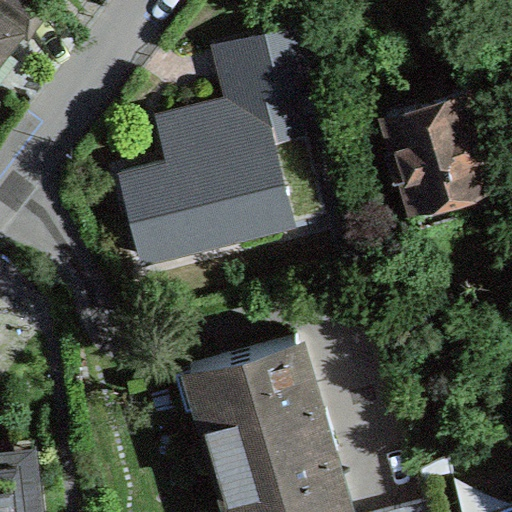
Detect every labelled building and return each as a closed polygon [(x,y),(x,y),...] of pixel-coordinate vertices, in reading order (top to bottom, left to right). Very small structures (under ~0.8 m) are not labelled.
[(27,31),(48,2),(45,0),(0,0),(0,67),(11,53),(0,44),(0,42),(16,22),(27,31)] [(159,113),(170,157),(121,169),(142,252),(325,206),(304,122),(301,123),(291,82),(323,74),(309,20),(240,37),(222,42),(235,94),(159,113)] [(421,217),(458,206),(451,185),(493,172),(466,82),(404,101),(386,106),(413,196),(415,196),(421,217)] [(37,271),(31,272),(0,312),(0,317),(26,337),(58,294),(57,287),(37,271)] [(220,455),(237,511),(350,511),(296,327),(190,358),(220,455)] [(432,511),(428,496),(363,511),(432,511)]
